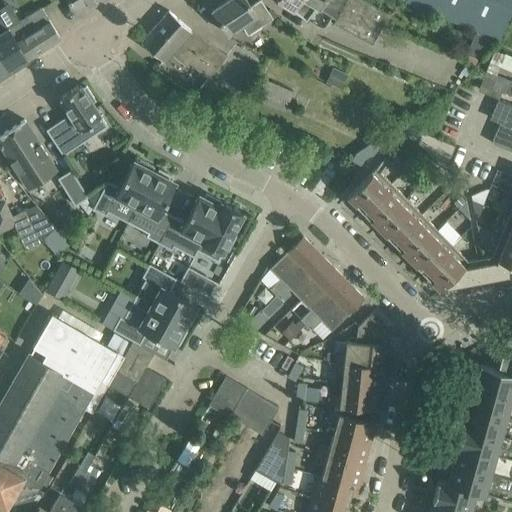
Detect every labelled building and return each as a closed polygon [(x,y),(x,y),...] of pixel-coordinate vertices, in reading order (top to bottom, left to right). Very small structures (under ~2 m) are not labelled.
[(67,0),(76,13),(95,0),(67,0)] [(226,0),(212,10),(223,27),(226,32),(240,23),(247,35),(272,18),(260,0),(259,0),(250,6),(245,0),(226,0)] [(342,7),(329,0),(281,0),(305,18),(315,5),(332,15),(337,17),(342,7)] [(388,13),(364,0),(345,0),(334,23),(371,43),(388,13)] [(511,0),(406,0),(406,1),(498,40),(511,4),(511,0)] [(7,27),(0,14),(0,64),(6,74),(28,60),(27,60),(60,38),(41,7),(7,27)] [(191,30),(169,11),(141,43),(163,62),(170,54),(185,67),(188,64),(206,81),(227,55),(191,30)] [(340,91),(348,75),(333,68),(325,83),(340,91)] [(262,78),(254,97),(285,110),(293,91),(262,78)] [(511,82),(505,79),(501,91),(511,95),(511,93),(511,82)] [(69,113),(45,129),(62,155),(107,126),(91,102),(95,100),(86,86),(82,88),(80,84),(59,97),(69,113)] [(511,118),(511,104),(508,103),(503,115),(511,118)] [(24,119),(0,134),(0,145),(28,189),(57,170),(24,119)] [(454,145),(402,123),(356,152),(351,160),(359,165),(363,159),(403,134),(418,140),(417,142),(444,169),(454,145)] [(499,123),(491,142),(511,151),(511,128),(509,127),(499,123)] [(106,180),(92,208),(106,215),(107,211),(127,222),(154,172),(151,171),(154,166),(139,159),(137,163),(133,161),(119,187),(106,180)] [(376,167),(347,196),(439,289),(443,285),(446,287),(478,281),(473,259),(468,260),(376,167)] [(154,172),(127,222),(147,232),(145,236),(158,242),(173,215),(161,209),(175,183),(171,181),(173,176),(159,169),(156,173),(154,172)] [(71,171),(59,178),(75,204),(86,196),(71,171)] [(334,181),(321,174),(313,187),(326,194),(334,181)] [(173,215),(158,242),(171,249),(173,246),(194,257),(197,250),(222,202),(206,193),(203,198),(198,195),(184,221),(173,215)] [(460,195),(453,202),(458,207),(465,200),(460,195)] [(222,202),(197,250),(217,261),(224,248),(228,250),(235,235),(232,233),(243,213),(222,202)] [(511,207),(492,255),(480,258),(473,259),(478,281),(484,280),(509,275),(511,269),(508,268),(510,263),(511,263),(511,207)] [(24,210),(10,216),(25,249),(39,242),(24,210)] [(56,255),(69,243),(55,227),(42,237),(45,240),(56,255)] [(318,251),(302,236),(269,268),(280,279),(269,289),(275,294),(318,251)] [(318,251),(275,294),(280,300),(290,290),(300,299),(333,267),(318,251)] [(62,259),(45,289),(62,298),(79,269),(62,259)] [(169,290),(176,278),(150,263),(142,277),(145,278),(134,298),(140,301),(183,325),(185,323),(189,325),(197,311),(193,309),(195,304),(169,290)] [(198,272),(188,267),(180,280),(191,286),(198,272)] [(333,267),(300,299),(310,309),(300,319),(305,325),(348,282),(333,267)] [(348,282),(305,325),(311,330),(321,320),(331,330),(364,298),(348,282)] [(120,315),(112,329),(139,344),(146,332),(172,346),(174,342),(179,344),(187,330),(182,328),(183,325),(140,301),(134,298),(123,317),(120,315)] [(388,328),(371,312),(357,326),(356,342),(346,341),(345,353),(335,352),(334,361),(381,367),(384,346),(386,346),(388,328)] [(29,353),(30,353),(0,404),(0,505),(5,508),(9,501),(26,511),(36,494),(84,409),(91,412),(123,355),(50,314),(29,353)] [(481,365),(474,388),(511,397),(511,392),(511,334),(508,333),(507,338),(503,337),(500,348),(504,349),(498,369),(480,364),(480,365),(481,365)] [(153,352),(132,341),(116,370),(136,382),(153,352)] [(381,367),(334,361),(333,371),(342,372),(341,384),(379,388),(381,367)] [(302,365),(295,362),(287,376),(291,379),(294,379),(302,365)] [(145,367),(128,396),(149,408),(165,378),(145,367)] [(246,387),(225,375),(208,404),(228,416),(239,399),(246,387)] [(305,384),(297,382),(296,393),(295,398),(303,400),(305,384)] [(379,388),(341,384),(340,396),(330,395),(329,405),(376,410),(379,388)] [(266,399),(246,387),(239,399),(228,416),(249,428),(259,410),(266,399)] [(474,388),(470,404),(506,415),(511,397),(474,388)] [(278,407),(266,399),(259,410),(249,428),(261,435),(278,407)] [(470,404),(464,424),(500,434),(506,415),(470,404)] [(298,408),(296,425),(304,426),(306,410),(298,408)] [(375,423),(329,411),(326,421),(336,423),(333,434),(369,445),(375,423)] [(464,424),(458,443),(495,454),(500,434),(464,424)] [(304,426),(296,425),(293,441),(301,442),(304,426)] [(284,465),(288,437),(277,431),(249,478),(270,490),(284,467),(284,465)] [(369,445),(333,434),(329,446),(320,444),(318,453),(364,465),(369,445)] [(458,443),(453,463),(489,474),(495,454),(458,443)] [(284,467),(293,469),(295,451),(287,450),(284,467)] [(364,465),(318,453),(315,462),(324,465),(321,476),(317,474),(317,475),(360,487),(360,486),(358,486),(364,465)] [(453,463),(447,483),(475,491),(484,493),(489,474),(453,463)] [(284,467),(275,481),(282,482),(290,483),(293,469),(284,467)] [(360,487),(317,475),(311,496),(348,506),(351,494),(357,496),(360,487)] [(438,480),(432,501),(469,511),(475,491),(438,480)] [(61,511),(69,498),(49,486),(38,505),(34,511),(61,511)] [(276,491),(268,505),(275,509),(283,495),(276,491)] [(345,511),(348,506),(311,496),(306,511),(345,511)] [(76,511),(81,504),(69,498),(61,511),(76,511)] [(207,511),(213,501),(208,498),(199,511),(207,511)] [(432,501),(429,511),(468,511),(469,511),(432,501)]
